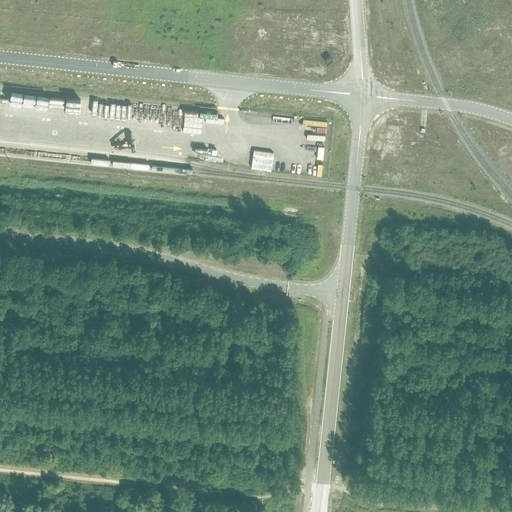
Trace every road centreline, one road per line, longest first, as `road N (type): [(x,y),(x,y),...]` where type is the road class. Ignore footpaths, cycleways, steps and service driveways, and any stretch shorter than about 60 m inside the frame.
road 1 (unclassified): [(364,96),(0,57)]
road 2 (unclassified): [(342,295),(232,280),(134,251),(0,237)]
road 3 (tertiary): [(319,511),(342,295)]
road 4 (tertiary): [(342,295),(364,96)]
road 5 (unclassified): [(511,120),(458,105),(364,96)]
road 6 (track): [(321,487),(373,504),(451,511)]
